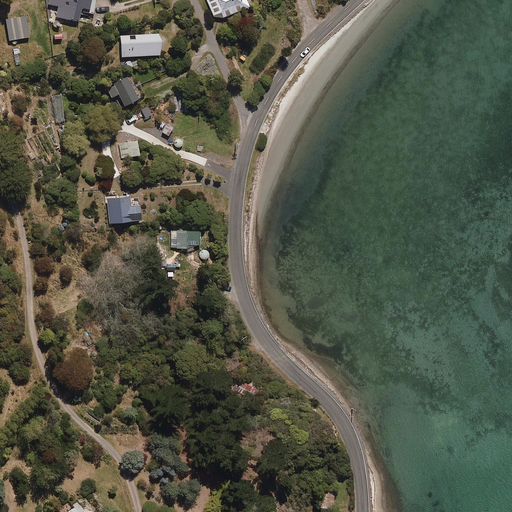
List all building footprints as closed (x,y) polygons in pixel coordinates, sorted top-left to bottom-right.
[(90,0),(51,0),(51,5),(59,7),(57,18),(79,23),(82,9),(89,10),(90,0)] [(249,7),(246,0),(206,0),(214,18),(224,19),(249,7)] [(29,38),(26,17),(6,20),(8,41),(29,38)] [(160,35),(121,36),(122,58),(161,56),(160,35)] [(142,99),(130,76),(107,89),(112,99),(119,95),(126,108),(142,99)] [(140,156),(138,142),(120,144),(121,158),(140,156)] [(130,199),(108,201),(110,226),(142,222),(140,207),(130,208),(130,199)] [(193,231),(173,230),(172,247),(192,248),(193,231)]
